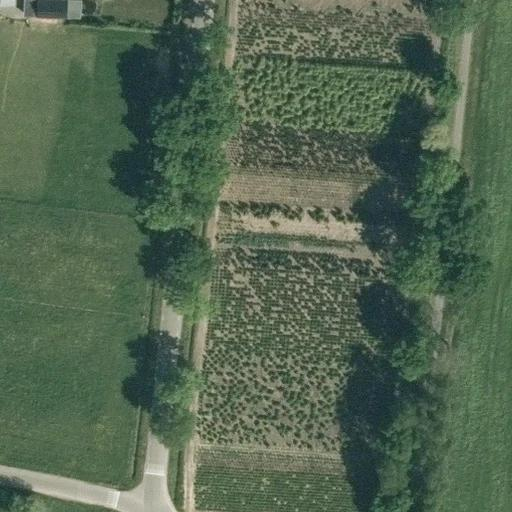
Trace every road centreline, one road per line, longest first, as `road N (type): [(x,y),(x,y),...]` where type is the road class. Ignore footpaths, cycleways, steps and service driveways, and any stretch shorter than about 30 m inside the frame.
road 1 (unclassified): [(154,511),(206,0)]
road 2 (unclassified): [(140,511),(0,477)]
